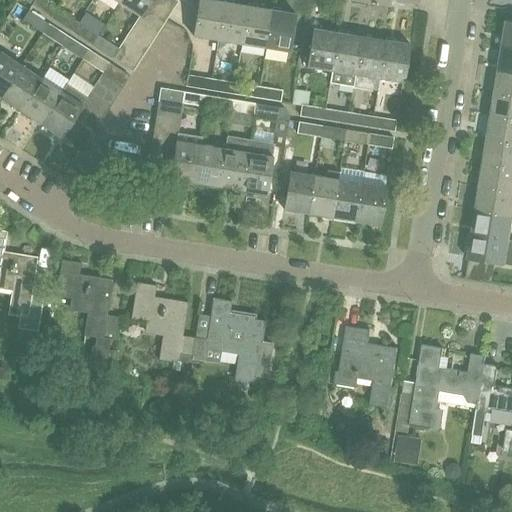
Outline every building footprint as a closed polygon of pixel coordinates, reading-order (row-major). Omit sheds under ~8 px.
[(34,0),(31,6),(51,19),(58,8),(45,0),(34,0)] [(120,0),(118,4),(139,17),(144,8),(154,15),(164,0),(120,0)] [(176,0),(164,0),(154,15),(165,23),(178,1),(176,0)] [(198,0),(193,37),(217,41),(223,1),(214,0),(198,0)] [(247,5),(223,1),(217,41),(240,45),(247,5)] [(240,45),(265,49),(271,9),(247,5),(240,45)] [(51,19),(71,32),(78,21),(58,8),(51,19)] [(144,8),(139,17),(138,18),(159,32),(165,23),(154,15),(144,8)] [(296,13),(271,9),(265,49),(289,53),(296,13)] [(48,24),(28,11),(22,19),(42,32),(48,24)] [(132,27),(153,41),(159,32),(138,18),(132,27)] [(511,46),(511,20),(507,20),(503,45),(511,46)] [(89,28),(78,21),(71,32),(91,45),(98,34),(89,28)] [(42,32),(62,45),(68,36),(48,24),(42,32)] [(146,51),(153,41),(132,27),(125,38),(146,51)] [(331,71),(338,32),(313,28),(306,67),(331,71)] [(355,75),(362,36),(338,32),(331,71),(329,83),(353,87),(355,75)] [(91,45),(112,58),(119,48),(98,34),(91,45)] [(88,49),(68,36),(62,45),(82,58),(88,49)] [(385,39),(362,36),(355,75),(378,79),(385,39)] [(125,38),(119,48),(140,61),(146,51),(125,38)] [(409,43),(385,39),(378,79),(403,83),(409,43)] [(511,70),(511,46),(503,45),(499,68),(511,70)] [(133,72),(140,61),(119,48),(112,58),(133,72)] [(82,58),(103,72),(109,63),(88,49),(82,58)] [(0,53),(0,97),(21,65),(1,52),(0,53)] [(102,73),(123,86),(130,76),(109,63),(103,72),(102,73)] [(41,78),(21,65),(0,97),(20,111),(41,78)] [(511,70),(499,68),(495,92),(511,94),(511,70)] [(117,96),(123,86),(102,73),(96,83),(117,96)] [(209,90),(211,79),(187,75),(185,86),(209,90)] [(20,111),(40,124),(65,85),(56,79),(52,85),(41,78),(20,111)] [(235,83),(211,79),(209,90),(233,94),(235,83)] [(77,113),(83,103),(87,97),(66,83),(65,85),(40,124),(61,137),(64,133),(70,123),(77,113)] [(117,96),(96,83),(89,93),(110,107),(117,96)] [(256,98),(258,87),(235,83),(233,94),(256,98)] [(282,91),(258,87),(256,98),(280,102),(282,91)] [(160,88),(158,100),(183,105),(183,103),(185,92),(160,88)] [(208,96),(185,92),(183,103),(206,107),(208,96)] [(511,119),(511,94),(495,92),(491,116),(511,119)] [(104,116),(110,107),(89,93),(87,97),(83,103),(104,116)] [(208,96),(206,107),(229,111),(231,100),(208,96)] [(156,112),(181,116),(183,105),(158,100),(156,112)] [(256,104),(231,100),(229,111),(254,115),(256,104)] [(97,126),(104,116),(83,103),(77,113),(97,126)] [(280,108),(256,104),(254,115),(278,118),(280,108)] [(302,104),(300,115),(323,119),(325,108),(302,104)] [(325,108),(323,119),(347,123),(349,112),(325,108)] [(156,112),(154,124),(179,128),(181,116),(156,112)] [(370,127),(372,116),(349,112),(347,123),(370,127)] [(97,126),(77,113),(70,123),(91,136),(97,126)] [(395,131),(397,120),(372,116),(370,127),(395,131)] [(511,119),(491,116),(488,140),(511,143),(511,119)] [(288,121),(277,119),(274,133),(286,135),(288,121)] [(322,125),(299,121),(298,133),(321,137),(322,125)] [(84,146),(91,136),(70,123),(64,133),(84,146)] [(154,124),(153,135),(177,139),(178,132),(179,128),(154,124)] [(322,125),(321,137),(344,141),(346,129),(322,125)] [(346,129),(344,141),(367,144),(369,133),(346,129)] [(177,140),(175,151),(173,163),(171,175),(170,180),(194,184),(200,144),(202,136),(178,132),(177,139),(177,140)] [(394,137),(369,133),(367,144),(392,148),(394,137)] [(175,151),(177,140),(177,139),(153,135),(151,147),(175,151)] [(511,168),(511,143),(488,140),(484,164),(511,168)] [(194,184),(217,188),(223,148),(200,144),(194,184)] [(266,195),(272,155),(274,146),(264,144),(263,154),(248,152),(242,191),(266,195)] [(151,147),(149,159),(173,163),(175,151),(151,147)] [(217,188),(242,191),(248,152),(223,148),(217,188)] [(171,175),(173,163),(149,159),(147,171),(171,175)] [(480,187),(511,192),(511,168),(484,164),(480,187)] [(283,211),(308,215),(314,174),(289,170),(283,211)] [(331,218),(338,178),(339,172),(326,170),(325,176),(314,174),(308,215),(331,218)] [(331,218),(355,222),(361,182),(338,178),(331,218)] [(386,185),(361,182),(355,222),(380,226),(386,185)] [(511,216),(511,192),(480,187),(476,211),(511,216)] [(511,236),(511,216),(476,211),(472,235),(511,241),(511,236)] [(44,294),(33,292),(39,256),(5,251),(9,231),(0,229),(0,287),(13,290),(10,313),(21,315),(19,327),(38,330),(40,318),(44,294)] [(507,265),(511,241),(472,235),(468,259),(507,265)] [(56,296),(73,298),(71,309),(88,312),(85,335),(96,337),(95,344),(91,347),(89,359),(107,362),(111,340),(115,340),(119,316),(108,314),(113,278),(81,272),(82,262),(62,259),(56,296)] [(180,360),(184,335),(189,301),(156,295),(158,284),(137,281),(131,319),(148,321),(146,332),(164,334),(161,357),(180,360)] [(254,383),(266,385),(269,366),(270,366),(273,342),(263,341),(266,321),(229,315),(231,300),(213,298),(211,316),(199,315),(193,355),(206,357),(207,347),(240,352),(236,380),(254,383)] [(389,407),(397,356),(399,348),(368,343),(370,330),(348,326),(338,385),(358,388),(360,378),(375,380),(371,404),(389,407)] [(445,349),(423,345),(410,425),(432,428),(431,430),(441,432),(445,408),(439,407),(442,391),(463,395),(468,401),(478,403),(480,403),(487,364),(486,364),(487,356),(472,354),(470,373),(441,368),(445,349)] [(173,360),(172,369),(180,370),(181,362),(173,360)] [(499,366),(487,364),(480,403),(478,403),(473,434),(482,435),(486,412),(493,408),(511,411),(511,428),(509,428),(505,452),(511,453),(511,388),(496,386),(499,366)] [(250,432),(237,424),(229,438),(231,440),(230,443),(241,449),(250,432)] [(384,447),(390,447),(392,442),(389,438),(383,438),(382,444),(384,447)] [(445,466),(445,472),(450,477),(456,477),(461,472),(461,467),(456,462),(450,462),(445,466)]
